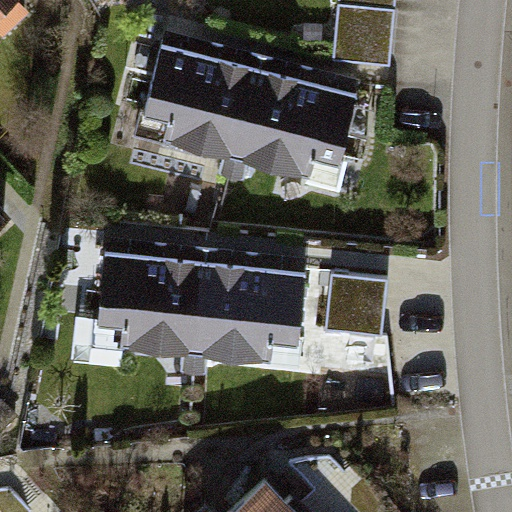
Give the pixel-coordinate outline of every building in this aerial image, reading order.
[(28,0),(0,0),(0,80),(50,16),(28,0)] [(399,0),(348,0),(348,59),(399,59),(399,0)] [(169,50),(141,152),(327,205),(356,102),(169,50)] [(0,200),(0,236),(18,217),(0,200)] [(118,263),(116,353),(291,357),(293,267),(118,263)] [(401,299),(343,298),(342,348),(400,350),(401,299)] [(300,511),(267,475),(226,511),(300,511)]
